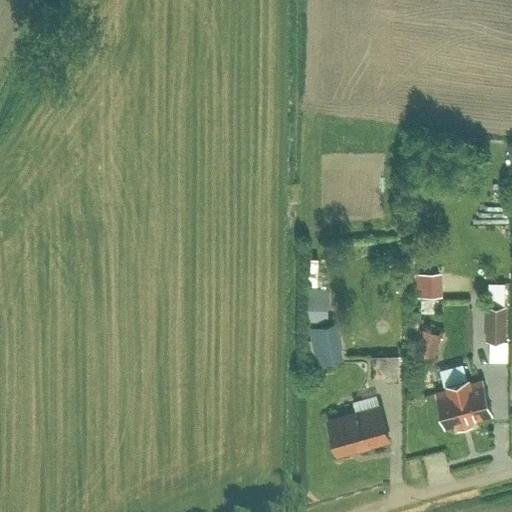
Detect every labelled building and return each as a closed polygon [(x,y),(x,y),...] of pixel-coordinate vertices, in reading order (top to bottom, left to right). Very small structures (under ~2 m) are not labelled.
[(493,189),(493,213),(508,213),(509,189),(493,189)] [(307,289),(306,315),(330,315),(331,290),(307,289)] [(488,305),(489,341),(511,341),(511,305),(488,305)] [(317,337),(323,362),(339,358),(333,333),(317,337)] [(436,390),(446,427),(497,413),(487,376),(436,390)] [(379,396),(355,402),(358,412),(332,418),(340,454),(394,441),(386,405),(381,406),(379,396)]
